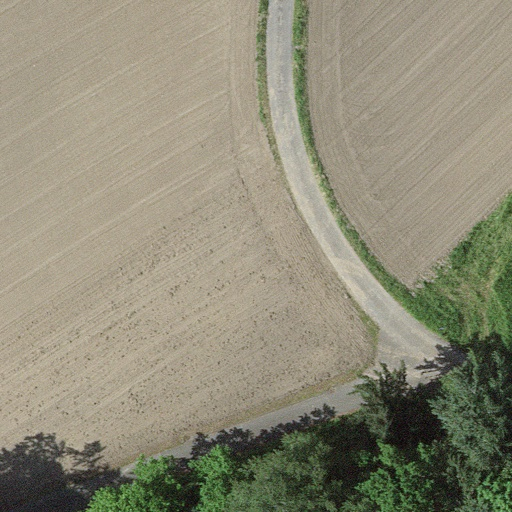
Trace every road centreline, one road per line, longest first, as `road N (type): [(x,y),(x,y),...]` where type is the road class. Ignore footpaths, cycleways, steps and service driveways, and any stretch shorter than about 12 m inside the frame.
road 1 (unclassified): [(42,511),(329,405),(478,374),(511,375)]
road 2 (track): [(478,374),(401,327),(337,251),(293,153),(281,89),(281,0)]
